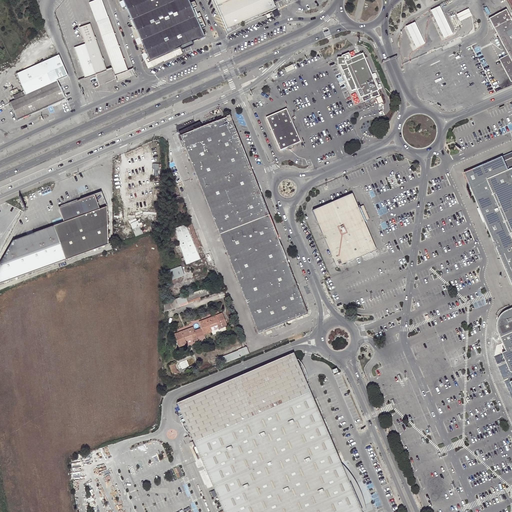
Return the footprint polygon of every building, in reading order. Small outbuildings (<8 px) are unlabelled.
[(104,0),(98,0),(90,3),(116,75),(130,70),(104,0)] [(121,0),(122,2),(118,3),(121,10),(125,8),(125,10),(135,33),(131,35),(134,42),(137,50),(142,48),(145,55),(141,57),(143,63),(148,61),(149,63),(205,39),(187,0),(121,0)] [(275,8),(271,0),(213,0),(227,30),(275,8)] [(440,7),(431,12),(432,15),(437,25),(444,40),(453,36),(444,16),(441,10),(440,7)] [(463,12),(457,15),(460,22),(465,19),(472,16),(469,9),(463,12)] [(508,54),(503,57),(511,73),(511,20),(506,9),(489,18),(508,54)] [(415,22),(406,27),(410,35),(416,48),(425,44),(417,27),(415,22)] [(96,42),(84,46),(96,75),(96,76),(107,72),(96,42)] [(96,75),(84,46),(74,49),(85,79),(96,76),(96,75)] [(371,75),(362,55),(351,59),(348,54),(341,57),(342,58),(337,59),(337,66),(339,66),(351,92),(356,90),(360,99),(361,98),(363,103),(379,96),(377,91),(378,91),(371,75)] [(17,120),(23,117),(27,115),(53,105),(57,103),(63,100),(56,83),(68,78),(59,57),(17,74),(24,91),(13,96),(15,101),(9,103),(17,120)] [(511,81),(511,73),(503,57),(499,59),(511,82),(511,81)] [(371,75),(378,91),(382,89),(375,73),(371,75)] [(301,142),(287,108),(266,117),(280,150),(285,149),(287,149),(289,150),(292,149),(294,148),(295,146),(296,144),(301,142)] [(185,129),(180,131),(257,333),(274,327),(276,330),(284,326),(283,323),(306,315),(230,117),(186,133),(185,129)] [(511,159),(510,160),(462,181),(489,245),(492,253),(500,270),(504,281),(507,288),(511,298),(511,313),(504,317),(504,318),(502,321),(501,324),(500,328),(499,331),(499,333),(498,335),(498,339),(498,342),(499,345),(499,347),(501,353),(504,358),(507,365),(507,366),(503,368),(504,371),(510,383),(511,386),(511,385),(511,392),(509,394),(511,400),(511,159)] [(63,222),(60,223),(56,224),(67,258),(108,243),(106,205),(100,207),(94,194),(61,206),(61,214),(63,222)] [(356,207),(355,203),(350,194),(312,210),(336,267),(376,250),(366,228),(364,223),(356,207)] [(361,206),(356,207),(364,223),(368,222),(361,206)] [(133,223),(136,236),(144,234),(140,221),(133,223)] [(197,248),(202,246),(192,222),(173,229),(179,244),(182,253),(184,258),(185,261),(186,266),(202,260),(199,252),(197,248)] [(67,258),(56,224),(16,238),(0,265),(0,282),(58,261),(67,258)] [(0,259),(0,265),(16,238),(12,240),(0,259)] [(182,266),(167,271),(166,281),(185,275),(182,266)] [(214,284),(185,296),(187,302),(217,290),(214,284)] [(187,302),(185,296),(172,301),(172,309),(188,303),(187,302)] [(220,325),(222,328),(227,326),(222,313),(199,322),(201,328),(195,331),(193,328),(174,336),(176,341),(178,346),(179,348),(187,345),(186,342),(192,339),(197,337),(198,338),(211,333),(210,328),(217,326),(220,325)] [(246,346),(220,357),(222,364),(249,353),(246,346)] [(359,511),(349,488),(301,379),(289,352),(175,403),(186,428),(222,511),(359,511)] [(176,364),(169,367),(173,376),(179,374),(178,371),(177,372),(175,367),(177,367),(176,364)] [(511,511),(511,504),(504,487),(507,478),(504,459),(495,453),(482,461),(490,511),(511,511)] [(349,488),(359,511),(364,511),(364,508),(362,503),(360,498),(357,493),(353,487),(349,488)]
